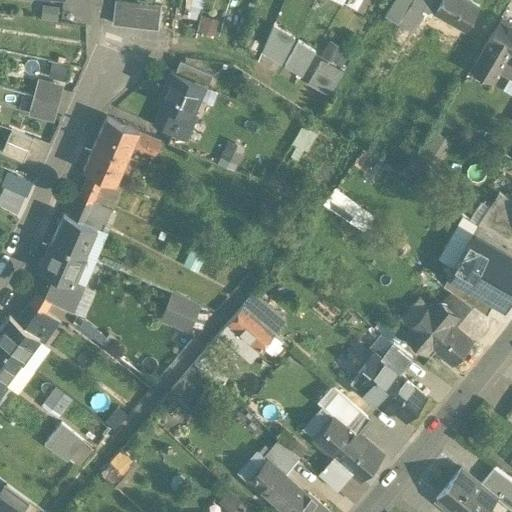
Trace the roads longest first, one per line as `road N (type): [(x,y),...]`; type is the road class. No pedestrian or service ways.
road 1 (residential): [(0,278),(68,131),(131,44)]
road 2 (residential): [(511,332),(363,511)]
